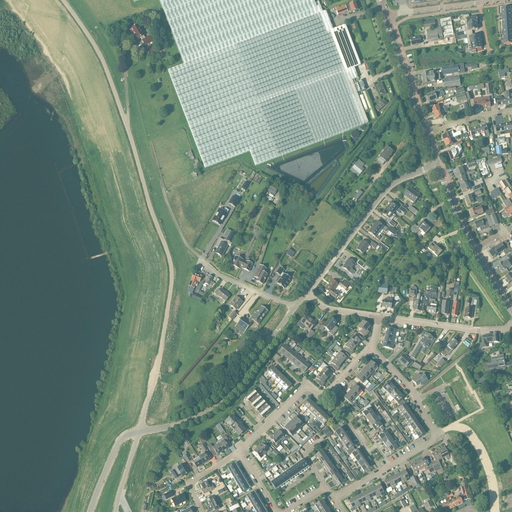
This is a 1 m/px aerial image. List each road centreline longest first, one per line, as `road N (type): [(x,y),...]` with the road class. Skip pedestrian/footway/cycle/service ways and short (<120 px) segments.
road 1 (unclassified): [(139,431),(163,262),(98,67),(53,0)]
road 2 (unclassified): [(139,431),(184,422),(215,404),(295,305)]
road 3 (unclassified): [(305,294),(383,192),(436,165)]
road 4 (residential): [(389,466),(436,439),(407,384),(370,347)]
road 5 (residential): [(511,327),(478,331),(377,317)]
road 6 (tertiary): [(425,134),(387,16)]
